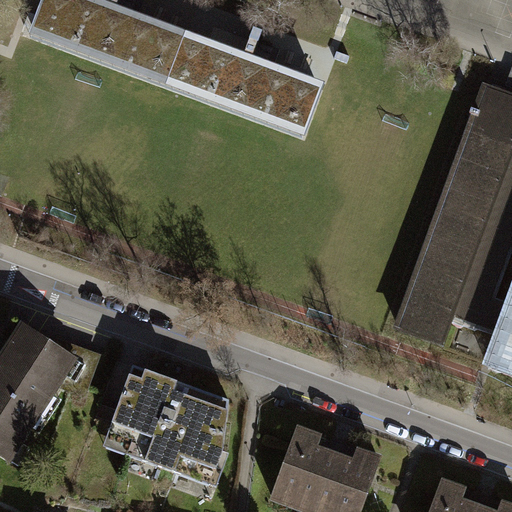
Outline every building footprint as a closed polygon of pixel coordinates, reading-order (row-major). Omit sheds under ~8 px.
[(324,80),(104,0),(40,0),(29,33),(304,134),(324,80)] [(511,96),(488,88),(399,330),(443,345),(454,316),(507,335),(496,365),(511,370),(511,96)] [(48,337),(46,340),(22,325),(0,359),(0,454),(5,458),(14,444),(17,446),(55,385),(82,396),(97,356),(48,337)] [(184,385),(132,366),(108,431),(131,441),(127,454),(210,485),(221,460),(227,401),(184,385)] [(319,438),(297,430),(272,497),(290,503),(291,499),(324,511),(359,511),(379,460),(357,452),(353,462),(336,455),(316,448),(319,438)] [(463,490),(441,482),(430,511),(511,511),(511,507),(502,504),(498,511),(488,511),(479,508),(459,501),(463,490)]
